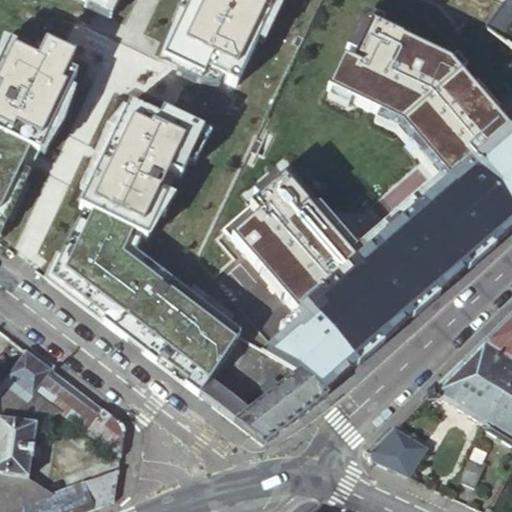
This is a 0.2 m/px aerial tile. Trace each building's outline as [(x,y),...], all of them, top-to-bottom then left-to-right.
[(305,0),(345,17),(352,0),(305,0)] [(511,0),(506,0),(484,29),(498,39),(511,20),(511,0)] [(441,267),(454,281),(459,277),(446,263),(441,267)] [(511,314),(481,345),(511,364),(511,314)] [(245,329),(233,319),(205,362),(189,386),(201,395),(210,384),(238,340),(245,329)] [(511,364),(481,345),(429,395),(454,411),(484,429),(506,388),(498,383),(511,364)] [(0,511),(53,511),(48,499),(41,502),(28,482),(27,481),(36,426),(50,408),(70,423),(119,460),(124,433),(123,431),(123,430),(122,429),(25,354),(0,388),(0,511)] [(511,379),(511,364),(498,383),(506,388),(511,379)] [(201,395),(198,399),(262,447),(328,395),(325,393),(298,374),(247,412),(210,384),(201,395)] [(511,379),(506,388),(484,429),(482,433),(511,451),(511,379)] [(42,431),(70,423),(50,408),(36,426),(42,431)] [(371,465),(406,481),(424,452),(392,432),(369,454),(371,465)] [(484,463),(470,457),(459,482),(474,489),(484,463)] [(91,511),(113,504),(117,472),(53,497),(48,499),(53,511),(91,511)] [(41,502),(48,499),(53,497),(28,482),(41,502)]
